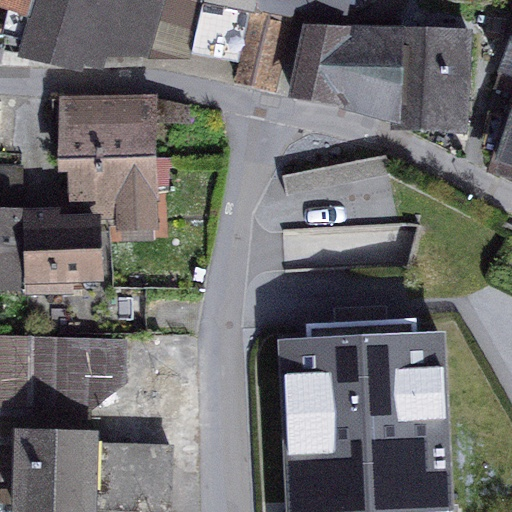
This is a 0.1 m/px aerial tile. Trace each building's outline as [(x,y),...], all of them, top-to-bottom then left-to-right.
[(22,55),(79,69),(80,63),(93,18),(75,13),(79,0),(0,0),(0,7),(9,11),(31,19),(25,42),(22,55)] [(102,55),(144,55),(158,8),(130,0),(79,0),(75,13),(93,18),(80,63),(99,67),(102,55)] [(144,55),(189,61),(202,0),(159,0),(158,8),(144,55)] [(293,8),(340,15),(343,0),(207,0),(206,5),(255,13),(283,16),(292,16),(293,8)] [(3,37),(25,42),(31,19),(9,11),(3,37)] [(238,81),(267,88),(283,16),(255,13),(238,81)] [(364,24),(364,35),(379,35),(379,24),(364,24)] [(465,126),(469,36),(403,32),(400,35),(395,121),(395,124),(465,126)] [(308,36),(295,99),(395,121),(400,35),(379,35),(364,35),(308,36)] [(511,95),(511,116),(510,123),(511,123),(511,49),(498,90),(511,95)] [(72,168),(153,166),(151,98),(64,101),(66,168),(72,168)] [(500,152),(495,167),(511,173),(511,123),(510,123),(492,117),(486,149),(500,152)] [(282,177),(286,197),(391,176),(387,157),(282,177)] [(122,228),(155,227),(153,166),(72,168),(73,199),(90,199),(90,217),(122,216),(122,228)] [(0,289),(19,291),(19,170),(0,170),(0,289)] [(74,217),(90,217),(90,199),(73,199),(74,217)] [(97,232),(58,234),(58,214),(25,216),(28,292),(43,292),(42,280),(99,278),(97,232)] [(417,340),(416,321),(307,327),(307,345),(283,346),(292,511),(405,511),(449,509),(440,339),(417,340)] [(0,403),(91,406),(124,380),(125,344),(0,341),(0,403)] [(90,438),(91,406),(0,403),(0,444),(20,445),(21,436),(90,438)] [(89,511),(89,510),(116,511),(134,511),(169,511),(171,448),(91,446),(90,438),(21,436),(20,445),(0,444),(0,467),(19,469),(17,511),(89,511)]
